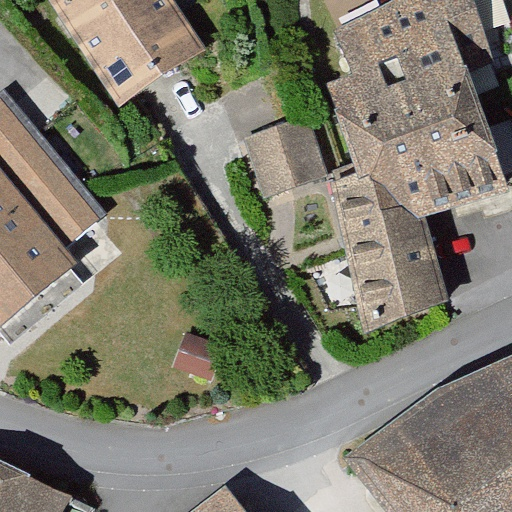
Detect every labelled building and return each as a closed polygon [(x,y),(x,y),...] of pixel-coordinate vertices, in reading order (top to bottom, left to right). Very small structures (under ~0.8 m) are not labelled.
[(62,0),(56,4),(130,115),(222,54),(185,0),(62,0)] [(343,193),(388,342),(462,309),(438,217),(511,194),(511,124),(485,70),(510,57),(487,0),(414,0),(342,35),(369,74),(335,87),(379,181),(343,193)] [(0,342),(94,265),(77,245),(106,221),(7,102),(0,107),(0,342)] [(250,144),(271,208),(336,186),(315,122),(250,144)] [(362,468),(399,511),(511,511),(511,370),(456,390),(362,468)] [(0,448),(0,511),(76,511),(84,501),(0,448)] [(258,511),(240,487),(206,511),(258,511)]
